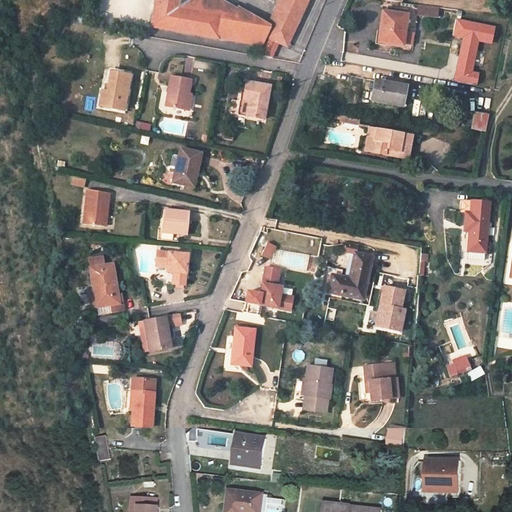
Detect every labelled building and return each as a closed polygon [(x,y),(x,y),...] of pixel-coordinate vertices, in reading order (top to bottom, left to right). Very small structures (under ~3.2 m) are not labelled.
[(179,7),(180,0),(156,0),(151,27),(218,38),(261,47),(257,56),(271,58),(278,42),(287,46),(307,0),(281,0),(270,26),(238,7),(237,9),(236,17),(222,15),(201,11),(179,7)] [(180,0),(179,7),(201,11),(222,15),(236,17),(237,9),(221,0),(180,0)] [(437,17),(438,8),(433,7),(420,5),(418,5),(417,14),(418,14),(437,17)] [(407,15),(405,15),(388,12),(383,12),(378,41),(403,45),(403,43),(404,33),(407,15)] [(473,39),(490,43),(493,28),(456,20),(453,35),(464,37),(455,81),(470,84),(474,67),(467,65),(473,39)] [(404,33),(403,43),(412,45),(413,34),(404,33)] [(106,91),(103,107),(123,110),(129,75),(110,72),(106,91)] [(186,110),(189,94),(192,80),(171,76),(165,107),(186,110)] [(375,80),(371,100),(402,106),(406,87),(375,80)] [(246,82),(242,100),(249,101),(246,116),(264,119),(270,86),(246,82)] [(237,114),(246,116),(249,101),(242,100),(241,99),(237,114)] [(474,113),(474,115),(472,127),(471,130),(485,132),(489,116),(474,113)] [(360,120),(342,117),(341,122),(359,125),(360,120)] [(136,121),(135,128),(149,131),(151,124),(136,121)] [(364,151),(385,156),(386,151),(409,155),(413,135),(369,127),(364,151)] [(140,143),(148,145),(149,137),(141,135),(140,143)] [(180,148),(178,157),(175,173),(172,182),(193,187),(201,153),(180,148)] [(386,151),(385,156),(408,160),(409,155),(386,151)] [(175,173),(178,157),(172,155),(169,172),(175,173)] [(84,187),(86,180),(73,177),(72,184),(84,187)] [(83,224),(105,227),(109,193),(87,191),(83,224)] [(469,231),(467,251),(485,253),(488,201),(469,200),(468,214),(465,213),(464,230),(469,231)] [(163,209),(161,232),(187,234),(190,212),(163,209)] [(262,255),(269,259),(275,247),(267,243),(262,255)] [(185,285),(188,255),(157,251),(154,278),(158,282),(185,285)] [(485,253),(467,251),(467,259),(484,261),(485,253)] [(372,257),(354,253),(349,279),(332,275),(328,293),(363,300),(372,257)] [(88,260),(93,286),(97,285),(101,306),(110,305),(112,313),(124,311),(123,303),(119,303),(113,264),(104,266),(103,257),(95,258),(96,259),(88,260)] [(279,270),(265,267),(258,305),(290,311),(293,297),(280,295),(281,287),(276,286),(279,270)] [(97,307),(101,306),(97,285),(93,286),(97,307)] [(382,285),(374,325),(399,330),(404,309),(400,308),(403,289),(382,285)] [(100,315),(111,313),(110,306),(99,308),(100,315)] [(143,320),(145,330),(149,330),(152,350),(171,347),(167,325),(181,323),(179,314),(143,320)] [(231,364),(251,366),(255,330),(235,328),(231,364)] [(453,364),(456,372),(470,366),(467,358),(453,364)] [(381,364),(364,366),(366,392),(370,391),(371,400),(391,398),(389,379),(382,379),(381,364)] [(306,379),(304,394),(307,395),(311,395),(328,398),(332,369),(308,366),(306,379)] [(155,380),(132,378),(131,391),(135,391),(133,410),(132,426),(152,427),(155,380)] [(326,413),(328,398),(311,395),(310,402),(306,401),(305,410),(326,413)] [(391,431),(390,439),(405,441),(406,433),(391,431)] [(235,466),(263,470),(267,440),(239,436),(235,466)] [(405,441),(390,439),(388,446),(404,449),(405,441)] [(98,442),(99,448),(101,462),(112,460),(108,440),(98,442)] [(427,461),(427,493),(449,493),(461,493),(462,461),(427,461)] [(227,511),(245,511),(247,493),(230,491),(227,511)] [(258,504),(259,494),(247,493),(245,511),(262,511),(263,505),(258,504)] [(159,511),(160,508),(157,508),(158,500),(134,498),(132,511),(159,511)]
